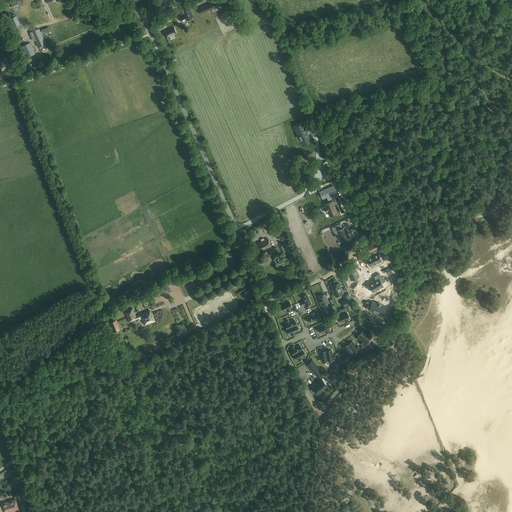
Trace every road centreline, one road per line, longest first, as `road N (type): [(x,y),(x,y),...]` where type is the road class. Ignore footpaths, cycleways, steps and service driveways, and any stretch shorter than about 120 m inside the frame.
road 1 (unclassified): [(268,302),(149,34)]
road 2 (track): [(131,392),(125,378),(114,380),(14,458)]
road 3 (track): [(0,75),(138,10)]
